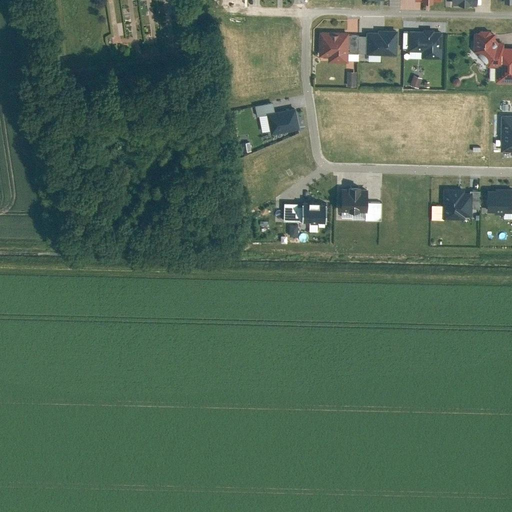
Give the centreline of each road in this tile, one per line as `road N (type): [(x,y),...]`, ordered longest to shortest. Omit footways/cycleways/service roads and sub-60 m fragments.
road 1 (residential): [(511,171),(329,168),(318,157),(304,67),(305,11)]
road 2 (residential): [(511,14),(305,11)]
